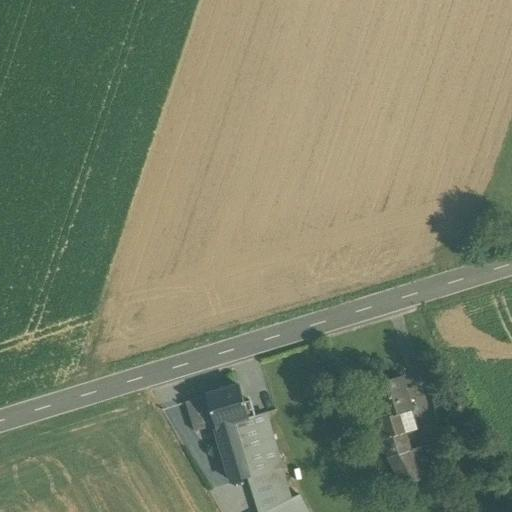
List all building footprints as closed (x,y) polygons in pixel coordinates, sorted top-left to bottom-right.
[(403,378),(372,387),(382,421),(383,422),(405,415),(414,412),(411,402),(408,391),(403,378)] [(240,388),(207,397),(216,427),(217,430),(231,426),(244,422),(255,418),(255,417),(251,403),(245,404),(240,388)] [(416,400),(413,389),(408,391),(411,402),(416,400)] [(449,414),(441,391),(430,395),(437,417),(449,414)] [(207,397),(186,404),(194,433),(216,427),(207,397)] [(264,414),(255,417),(255,418),(244,422),(253,452),(270,446),(264,426),(267,425),(264,414)] [(405,415),(383,422),(382,421),(377,423),(383,442),(405,435),(411,433),(405,415)] [(231,426),(217,430),(229,472),(244,468),(240,456),(231,426)] [(405,435),(383,442),(388,460),(410,453),(405,435)] [(253,452),(249,453),(256,478),(257,481),(282,473),(273,445),(270,446),(253,452)] [(410,453),(388,460),(405,490),(432,475),(418,450),(410,453)] [(249,453),(240,456),(244,468),(247,466),(251,479),(256,478),(249,453)] [(244,468),(229,472),(233,485),(249,480),(251,479),(247,466),(244,468)] [(282,473),(257,481),(256,478),(251,479),(249,480),(260,511),(270,511),(290,502),(282,473)] [(270,511),(308,511),(300,496),(290,502),(270,511)]
